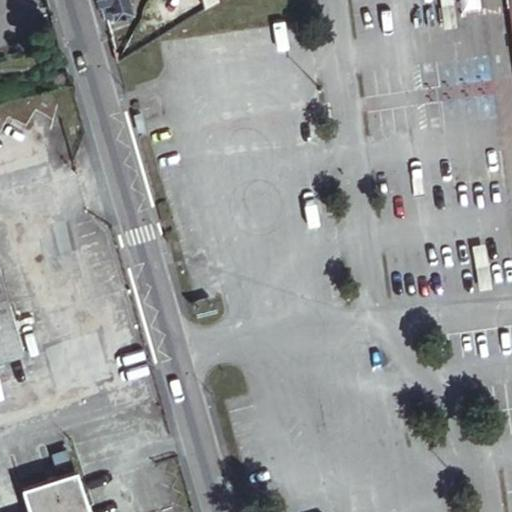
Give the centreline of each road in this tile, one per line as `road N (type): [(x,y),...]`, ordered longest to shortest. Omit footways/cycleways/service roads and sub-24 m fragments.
road 1 (tertiary): [(218,511),(70,0)]
road 2 (unknown): [(88,416),(76,340),(23,189)]
